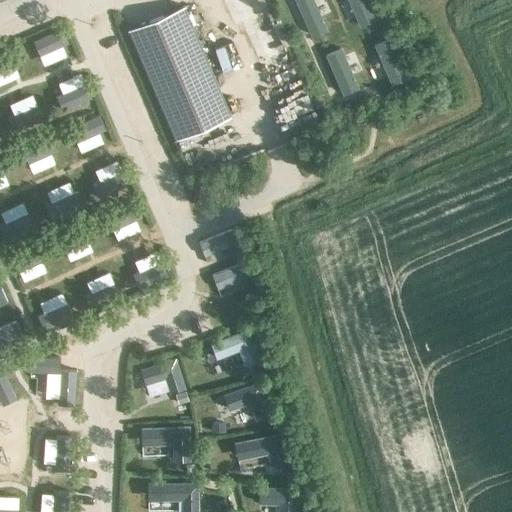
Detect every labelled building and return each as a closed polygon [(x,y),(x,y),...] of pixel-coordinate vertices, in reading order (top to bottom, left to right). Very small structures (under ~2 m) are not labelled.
[(327,23),(316,0),(297,0),(311,30),(327,23)] [(375,24),(365,0),(345,0),(358,31),(375,24)] [(183,6),(127,30),(174,140),(230,116),(183,6)] [(67,37),(61,23),(32,35),(38,49),(67,37)] [(407,81),(391,41),(375,47),(391,88),(407,81)] [(359,82),(343,43),(327,49),(342,89),(359,82)] [(0,67),(21,59),(15,45),(0,51),(0,67)] [(91,93),(85,79),(56,92),(62,106),(91,93)] [(42,115),(36,101),(7,113),(13,127),(42,115)] [(104,123),(98,109),(69,122),(75,136),(104,123)] [(56,145),(50,131),(21,143),(27,157),(56,145)] [(0,170),(9,167),(3,153),(0,153),(0,170)] [(127,180),(121,166),(92,179),(98,193),(127,180)] [(80,201),(74,187),(45,200),(51,214),(80,201)] [(142,212),(136,198),(107,210),(113,224),(142,212)] [(33,221),(27,207),(0,219),(0,223),(4,234),(33,221)] [(93,232),(87,218),(58,231),(63,241),(64,245),(93,232)] [(237,238),(231,224),(199,237),(205,251),(237,238)] [(47,253),(41,239),(12,251),(18,265),(47,253)] [(168,270),(162,256),(133,268),(139,282),(168,270)] [(249,272),(244,258),(212,270),(218,284),(249,272)] [(120,292),(114,278),(85,290),(91,304),(120,292)] [(72,313),(66,299),(38,311),(44,325),(72,313)] [(0,339),(20,331),(14,316),(0,322),(0,339)] [(245,368),(262,361),(249,329),(211,344),(217,360),(239,351),(244,364),(245,368)] [(59,353),(28,351),(27,366),(58,368),(56,400),(74,401),(76,365),(59,364),(59,353)] [(177,358),(140,369),(145,384),(146,386),(165,380),(169,393),(170,394),(187,389),(177,358)] [(1,363),(0,363),(0,397),(1,400),(15,393),(1,363)] [(261,382),(224,395),(229,409),(230,412),(250,405),(255,419),(256,422),(273,416),(261,382)] [(190,461),(188,426),(138,428),(139,447),(171,445),(172,462),(190,461)] [(71,465),(72,431),(56,430),(54,464),(71,465)] [(283,433),(235,443),(238,460),(268,454),(272,472),(290,468),(283,433)] [(196,511),(197,483),(157,483),(157,502),(180,502),(180,511),(196,511)] [(67,511),(69,487),(52,486),(51,511),(67,511)] [(296,511),(298,489),(259,487),(258,504),(279,505),(278,511),(296,511)] [(16,511),(17,503),(0,502),(0,511),(16,511)]
